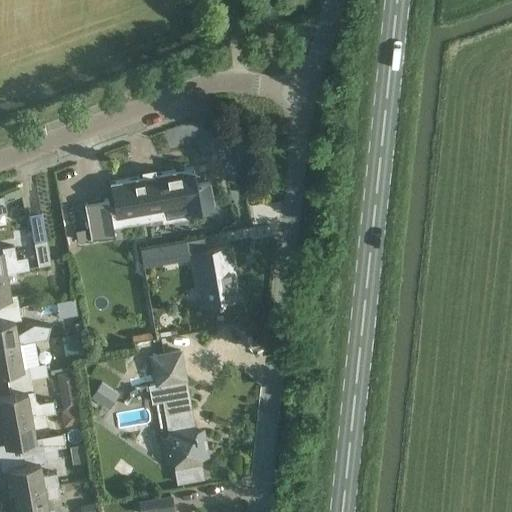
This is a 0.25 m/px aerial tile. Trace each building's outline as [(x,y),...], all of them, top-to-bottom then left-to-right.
[(90,238),(114,234),(113,226),(151,219),(151,214),(162,211),(161,208),(185,204),(186,212),(201,210),(200,204),(214,202),(210,181),(196,184),(193,167),(155,173),(154,168),(141,170),(142,175),(109,181),(112,199),(108,200),(107,198),(83,203),(90,238)] [(46,238),(33,241),(38,266),(51,263),(47,240),(46,240),(46,238)] [(185,239),(140,247),(143,266),(188,258),(185,239)] [(189,303),(189,306),(236,298),(231,272),(234,272),(229,245),(192,252),(200,301),(189,303)] [(0,248),(0,272),(15,270),(13,260),(4,262),(2,248),(0,248)] [(8,282),(16,280),(15,270),(0,272),(0,309),(18,306),(20,306),(18,294),(10,295),(8,282)] [(0,346),(19,343),(47,338),(50,324),(34,320),(17,332),(14,319),(22,318),(20,306),(18,306),(0,309),(0,346)] [(81,331),(61,335),(65,354),(84,351),(81,331)] [(7,382),(31,378),(46,375),(45,363),(23,366),(19,343),(0,346),(0,370),(5,370),(7,382)] [(174,461),(178,482),(203,477),(199,457),(208,455),(203,430),(194,432),(180,350),(151,355),(156,384),(149,385),(152,402),(162,400),(167,435),(160,437),(164,463),(174,461)] [(70,371),(57,373),(63,409),(76,407),(70,371)] [(0,395),(0,418),(0,420),(45,412),(54,411),(53,400),(39,402),(35,399),(31,378),(7,382),(9,394),(0,395)] [(99,401),(108,386),(100,380),(90,395),(99,401)] [(0,456),(57,447),(65,445),(63,432),(35,438),(33,426),(46,424),(45,412),(0,420),(4,443),(0,443),(0,456)] [(9,467),(13,491),(58,483),(56,472),(42,475),(40,463),(46,459),(58,458),(57,447),(0,456),(0,464),(1,469),(9,467)] [(55,511),(54,507),(48,508),(46,496),(60,494),(58,483),(13,491),(16,511),(55,511)] [(141,511),(151,511),(173,508),(170,492),(139,498),(141,511)]
